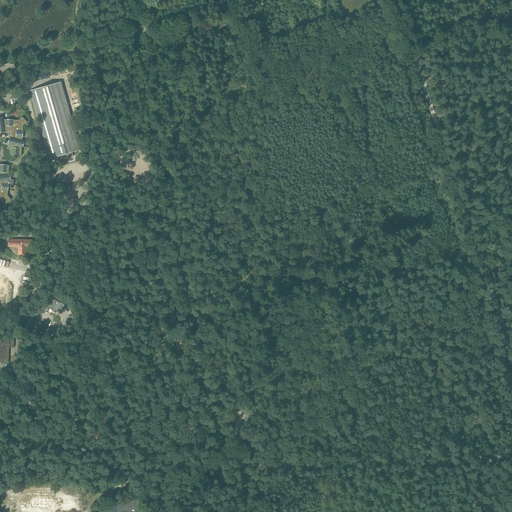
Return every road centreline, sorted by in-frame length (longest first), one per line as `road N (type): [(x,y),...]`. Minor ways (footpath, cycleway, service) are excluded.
road 1 (track): [(459,511),(424,337),(368,171),(364,69)]
road 2 (track): [(511,374),(435,120),(388,17)]
road 3 (track): [(388,17),(257,55),(245,52),(230,7),(142,34)]
road 4 (unknown): [(364,69),(305,72),(295,85),(269,91),(209,94),(170,123)]
